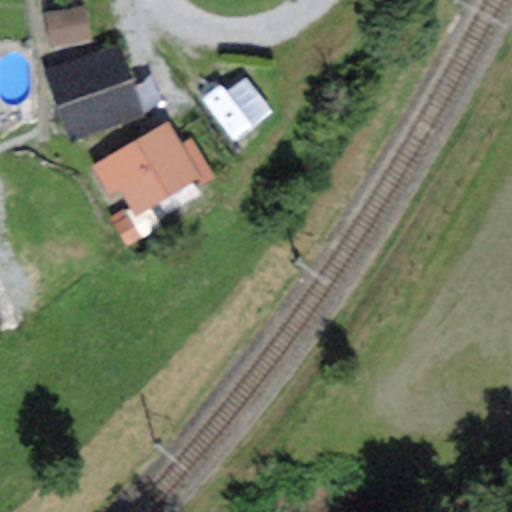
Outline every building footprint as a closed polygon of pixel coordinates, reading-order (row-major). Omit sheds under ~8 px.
[(50,48),(94,39),(87,5),(43,14),(50,48)] [(72,142),(147,117),(123,48),(48,73),(72,142)] [(214,102),(241,144),(277,121),(250,80),(214,102)] [(184,145),(170,122),(94,167),(112,197),(122,191),(137,217),(196,182),(198,186),(215,176),(193,140),(184,145)] [(122,235),(137,226),(126,208),(110,217),(122,235)]
